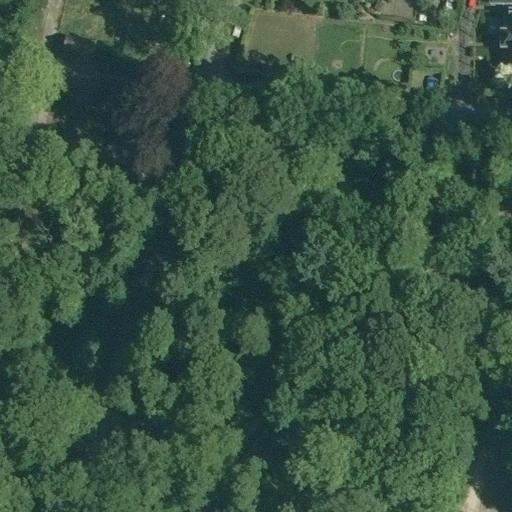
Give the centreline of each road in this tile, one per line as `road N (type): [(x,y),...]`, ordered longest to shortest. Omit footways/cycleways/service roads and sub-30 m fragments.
road 1 (secondary): [(81,511),(177,163)]
road 2 (residential): [(199,84),(511,104)]
road 3 (residential): [(0,135),(177,163)]
